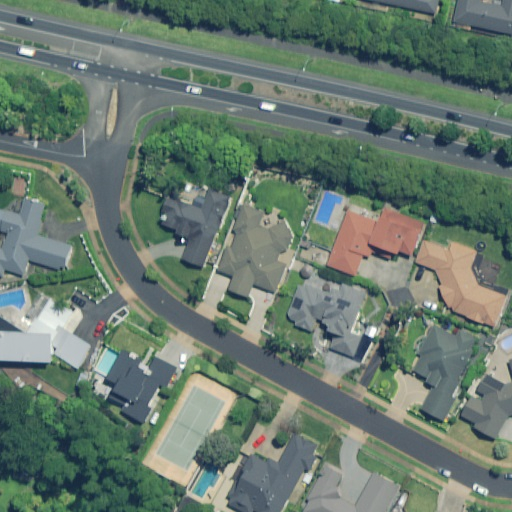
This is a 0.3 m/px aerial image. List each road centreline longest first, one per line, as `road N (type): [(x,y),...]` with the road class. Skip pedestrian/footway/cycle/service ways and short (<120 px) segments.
road 1 (residential): [(100,163),(112,235),(149,292),(183,320),(468,474),(511,486)]
road 2 (primary): [(136,47),(511,130)]
road 3 (primary): [(511,166),(140,77)]
road 4 (primary): [(0,15),(120,44)]
